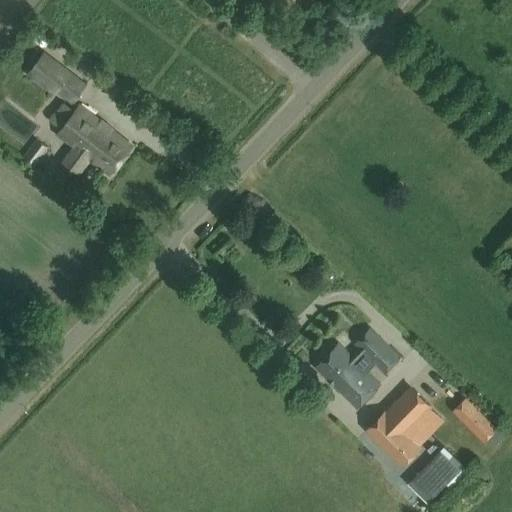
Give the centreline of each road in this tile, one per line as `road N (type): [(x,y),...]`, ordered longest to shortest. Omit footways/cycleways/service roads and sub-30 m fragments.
road 1 (unclassified): [(0,408),(393,0)]
road 2 (unknown): [(164,238),(353,432)]
